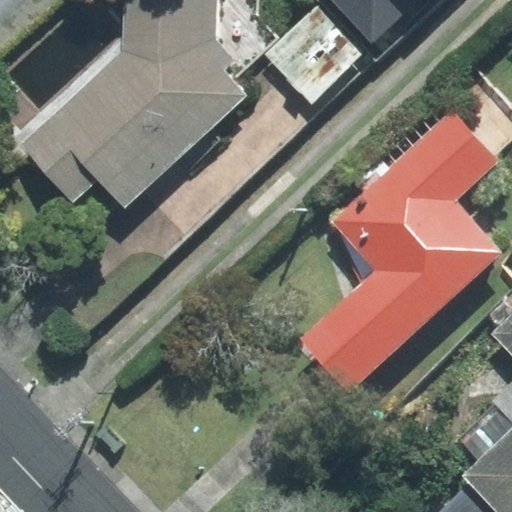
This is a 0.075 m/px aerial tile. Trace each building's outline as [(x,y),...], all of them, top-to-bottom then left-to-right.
[(247,95),(233,80),(277,38),(255,15),(255,0),(125,0),(125,52),(24,144),(73,202),(98,179),(125,207),(247,95)] [(415,0),(332,0),(372,43),(417,2),(415,0)] [(363,53),(317,5),(265,54),(311,102),(363,53)] [(511,135),(511,121),(470,76),(353,182),(365,194),(335,221),(381,270),(306,339),(351,387),(500,251),(452,199),(494,161),(489,156),(511,135)] [(467,483),(494,511),(511,511),(511,314),(492,334),(511,354),(511,383),(494,401),(497,404),(459,440),(478,460),(461,476),(467,483)] [(435,511),(494,511),(467,483),(435,511)]
